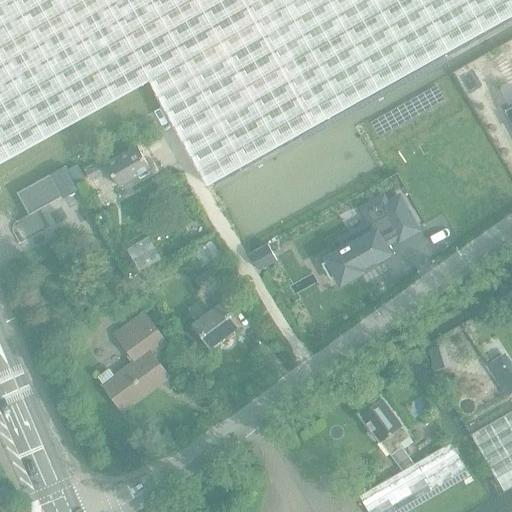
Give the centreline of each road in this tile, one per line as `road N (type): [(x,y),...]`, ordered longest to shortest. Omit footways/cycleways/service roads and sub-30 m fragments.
road 1 (unclassified): [(103,511),(251,419),(511,226)]
road 2 (tertiary): [(65,511),(0,360)]
